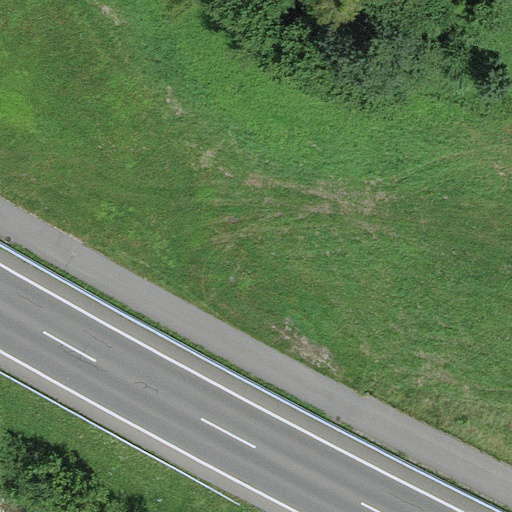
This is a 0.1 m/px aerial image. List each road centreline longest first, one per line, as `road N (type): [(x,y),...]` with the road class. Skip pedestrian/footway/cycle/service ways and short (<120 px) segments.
road 1 (unclassified): [(511,486),(86,277),(0,222)]
road 2 (trunk): [(387,511),(0,307)]
